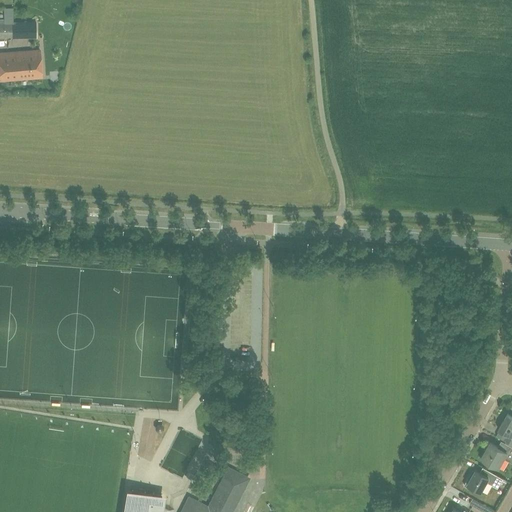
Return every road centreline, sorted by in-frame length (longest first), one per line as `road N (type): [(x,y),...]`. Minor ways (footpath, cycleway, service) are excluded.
road 1 (tertiary): [(339,233),(0,211)]
road 2 (unclassified): [(312,0),(322,109),(342,189),(339,233)]
road 3 (tertiary): [(508,245),(339,233)]
road 4 (residential): [(425,511),(500,380)]
road 5 (residential): [(500,380),(508,245)]
